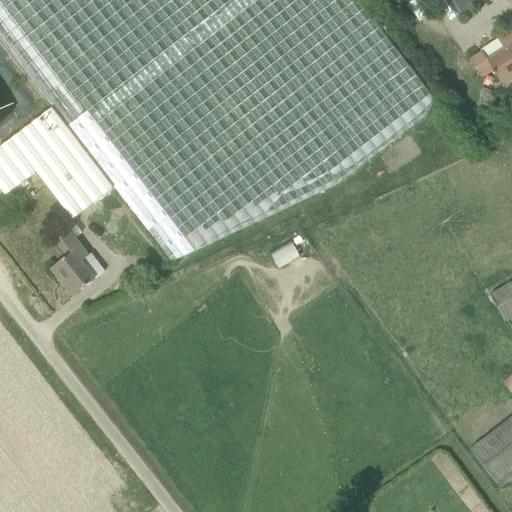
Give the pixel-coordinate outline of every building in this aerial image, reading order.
[(99,200),(108,193),(113,189),(170,263),(336,184),(440,103),(359,0),(0,0),(0,43),(52,110),(11,141),(0,149),(0,189),(6,197),(36,174),(73,221),(99,200)] [(451,0),(461,15),(485,0),(451,0)] [(511,78),(511,27),(496,38),(503,49),(487,60),(482,51),(470,60),(483,78),(493,71),(502,85),(511,78)] [(89,257),(78,243),(69,232),(56,242),(68,257),(51,270),(60,281),(63,279),(76,294),(73,297),(74,298),(94,281),(81,264),(89,257)] [(511,280),(490,294),(505,321),(511,316),(511,280)]
